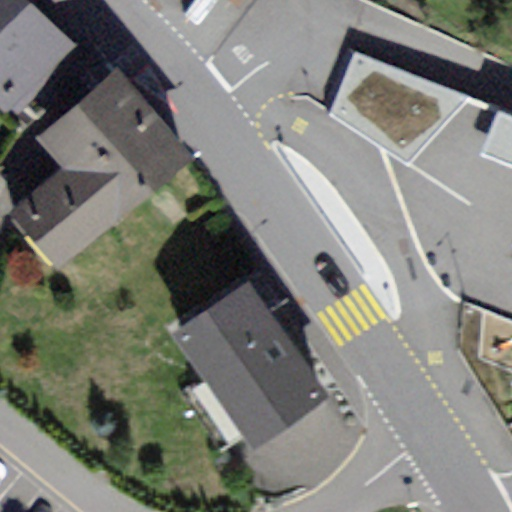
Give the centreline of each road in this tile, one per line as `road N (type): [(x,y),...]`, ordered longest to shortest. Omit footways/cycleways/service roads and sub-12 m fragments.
road 1 (tertiary): [(424,449),(248,183),(107,19)]
road 2 (residential): [(0,179),(19,125),(107,19)]
road 3 (residential): [(107,511),(0,434)]
